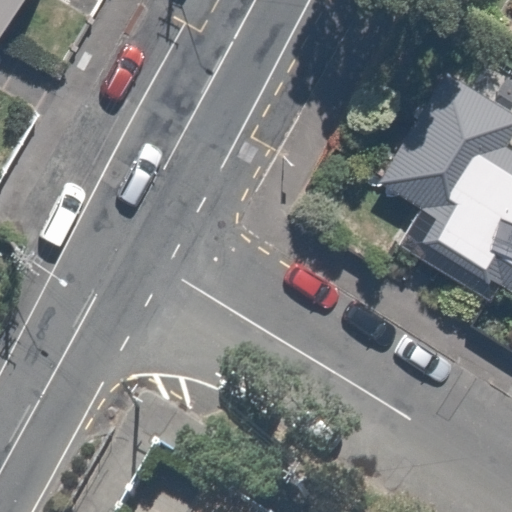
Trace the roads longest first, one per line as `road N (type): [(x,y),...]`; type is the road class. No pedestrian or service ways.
road 1 (residential): [(127,233),(511,494)]
road 2 (secondary): [(257,0),(127,233)]
road 3 (secondary): [(127,233),(0,459)]
